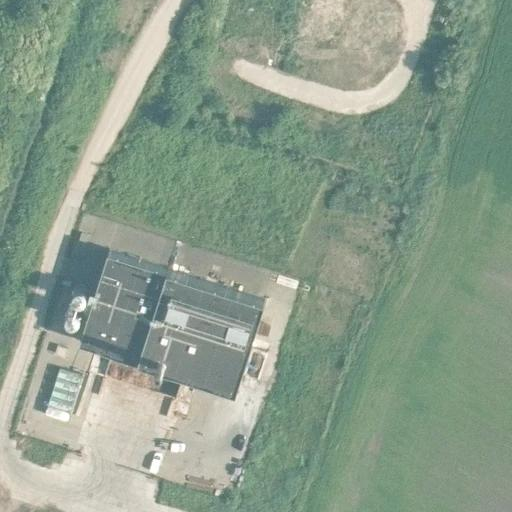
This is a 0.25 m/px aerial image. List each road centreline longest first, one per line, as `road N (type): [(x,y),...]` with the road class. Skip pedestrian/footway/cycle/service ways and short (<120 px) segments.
road 1 (residential): [(0,426),(74,188),(174,0)]
road 2 (residential): [(121,511),(0,473)]
